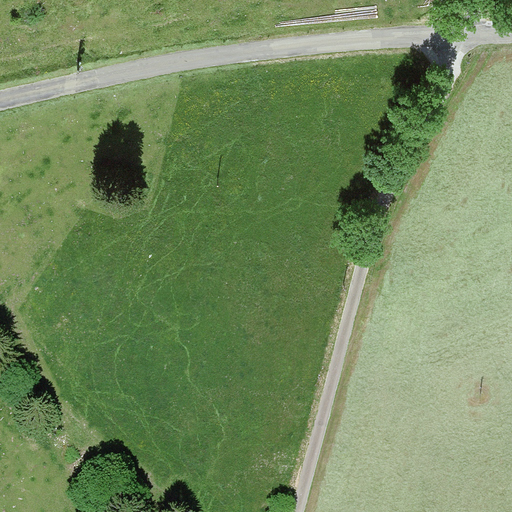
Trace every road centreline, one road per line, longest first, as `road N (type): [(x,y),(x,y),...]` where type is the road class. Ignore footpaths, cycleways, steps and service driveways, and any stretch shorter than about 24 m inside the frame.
road 1 (unclassified): [(461,40),(380,219),(298,511)]
road 2 (unclassified): [(461,40),(309,52),(0,113)]
